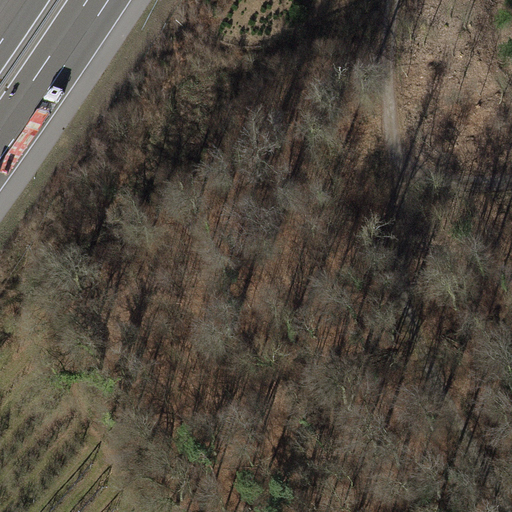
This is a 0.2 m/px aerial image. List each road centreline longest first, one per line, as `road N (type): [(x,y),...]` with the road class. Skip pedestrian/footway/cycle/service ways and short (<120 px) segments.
road 1 (track): [(396,0),(398,178),(414,321),(443,396),(511,508)]
road 2 (motorway): [(0,146),(100,0)]
